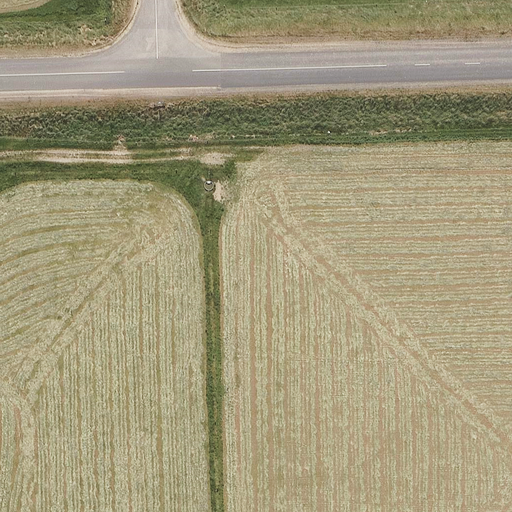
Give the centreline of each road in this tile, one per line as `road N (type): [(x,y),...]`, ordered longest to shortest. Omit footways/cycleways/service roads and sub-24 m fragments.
road 1 (tertiary): [(156,70),(511,60)]
road 2 (tertiary): [(0,74),(156,70)]
